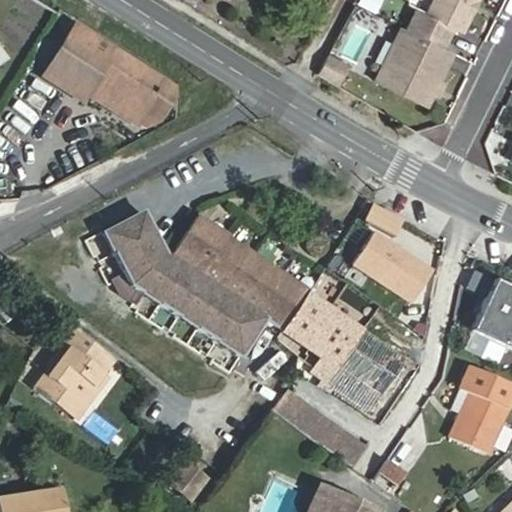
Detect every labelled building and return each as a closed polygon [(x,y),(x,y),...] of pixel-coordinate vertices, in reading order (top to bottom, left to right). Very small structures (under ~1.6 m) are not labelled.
[(360,0),(358,5),(377,14),(383,0),(360,0)] [(457,30),(472,0),(426,0),(421,10),(457,30)] [(82,103),(87,95),(137,126),(148,111),(160,119),(174,98),(174,87),(75,25),(42,77),(82,103)] [(359,60),(371,31),(356,25),(344,54),(359,60)] [(417,105),(446,53),(400,27),(393,41),(389,39),(375,64),(379,66),(371,80),(417,105)] [(318,76),(340,87),(351,65),(329,54),(318,76)] [(364,221),(394,237),(403,221),(372,204),(364,221)] [(273,325),(169,257),(141,206),(96,231),(128,289),(246,366),(273,325)] [(307,294),(309,292),(196,217),(169,257),(273,325),(282,330),(307,294)] [(353,264),(412,303),(433,271),(373,232),(353,264)] [(511,352),(511,289),(492,280),(468,333),(511,352)] [(410,371),(413,367),(307,294),(282,330),(281,331),(321,358),(313,372),(320,377),(317,384),(330,393),(334,389),(369,411),(401,365),(410,371)] [(92,387),(113,359),(74,330),(64,343),(70,348),(47,379),(43,377),(34,390),(75,420),(96,391),(92,387)] [(486,455),(511,394),(511,386),(468,367),(459,387),(470,392),(449,439),(486,455)] [(362,451),(283,394),(271,410),(350,467),(362,451)] [(385,461),(375,480),(397,492),(407,473),(385,461)] [(172,486),(190,500),(206,481),(187,466),(172,486)] [(62,511),(59,488),(27,493),(29,511),(62,511)] [(29,511),(27,493),(0,497),(0,511),(29,511)] [(366,511),(332,496),(324,511),(366,511)] [(511,511),(511,503),(502,511),(511,511)]
